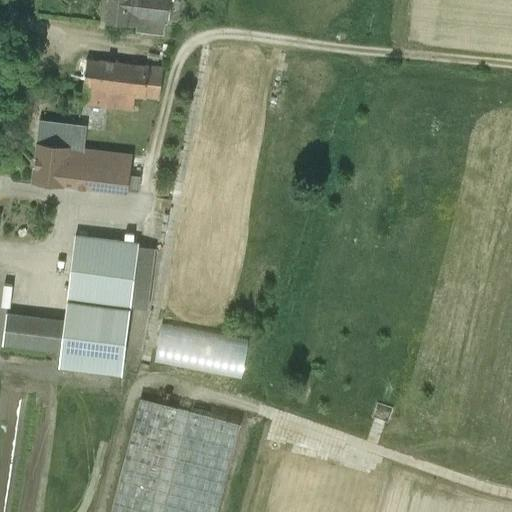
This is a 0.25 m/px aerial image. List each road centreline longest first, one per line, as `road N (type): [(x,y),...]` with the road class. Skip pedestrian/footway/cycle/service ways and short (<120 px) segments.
road 1 (track): [(511,66),(225,38),(188,51),(151,185)]
road 2 (track): [(158,385),(511,494)]
